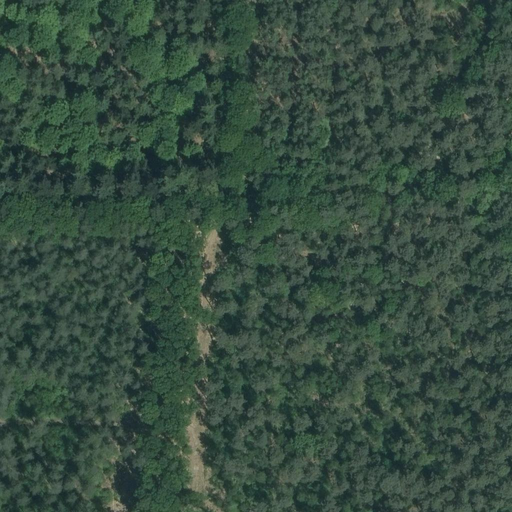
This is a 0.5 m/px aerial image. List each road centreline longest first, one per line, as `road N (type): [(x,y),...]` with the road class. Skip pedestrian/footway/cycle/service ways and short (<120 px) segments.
road 1 (tertiary): [(0,203),(350,200),(511,166)]
road 2 (track): [(192,511),(198,422),(0,421)]
road 3 (track): [(198,422),(213,204)]
